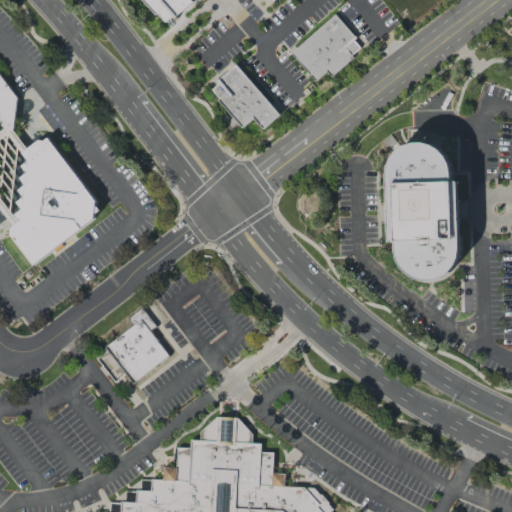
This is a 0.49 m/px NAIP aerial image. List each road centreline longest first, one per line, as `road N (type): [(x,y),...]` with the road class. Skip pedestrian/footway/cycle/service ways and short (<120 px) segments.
road 1 (residential): [(495,0),(214,215)]
road 2 (secondary): [(214,215),(334,344),(460,428)]
road 3 (secondary): [(511,416),(377,336),(288,255)]
road 4 (residential): [(214,215),(43,347),(16,353),(0,345)]
road 5 (secondary): [(240,196),(89,0)]
road 6 (secondary): [(46,0),(132,108)]
road 7 (secondary): [(132,108),(214,215)]
